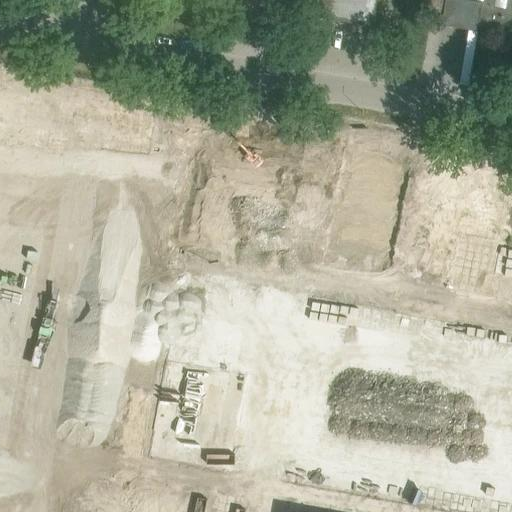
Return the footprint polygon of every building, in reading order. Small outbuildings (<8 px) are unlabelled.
[(253,0),(253,3),(372,25),(376,0),(253,0)] [(511,0),(409,0),(408,6),(407,11),(443,18),(442,24),(478,30),(479,24),(511,30),(511,0)] [(387,265),(404,133),(350,126),(333,258),(387,265)] [(164,190),(109,180),(55,471),(279,511),(511,511),(511,253),(472,246),(463,293),(321,267),(329,220),(196,196),(201,166),(170,160),(164,190)] [(0,455),(8,457),(51,226),(0,216),(0,455)]
